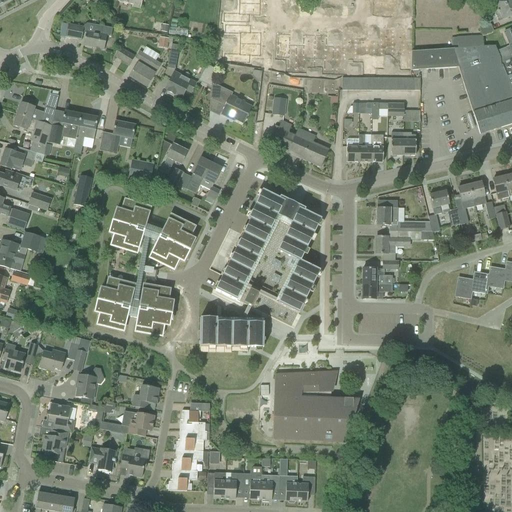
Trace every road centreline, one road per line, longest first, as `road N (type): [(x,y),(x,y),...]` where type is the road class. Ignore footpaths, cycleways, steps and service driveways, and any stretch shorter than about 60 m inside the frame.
road 1 (residential): [(38,44),(256,157)]
road 2 (residential): [(347,192),(511,152)]
road 3 (residential): [(191,289),(256,157)]
road 4 (residential): [(426,314),(429,335),(421,342),(346,342),(346,309)]
road 5 (residential): [(511,247),(438,269),(415,310)]
road 6 (residential): [(147,499),(26,477)]
